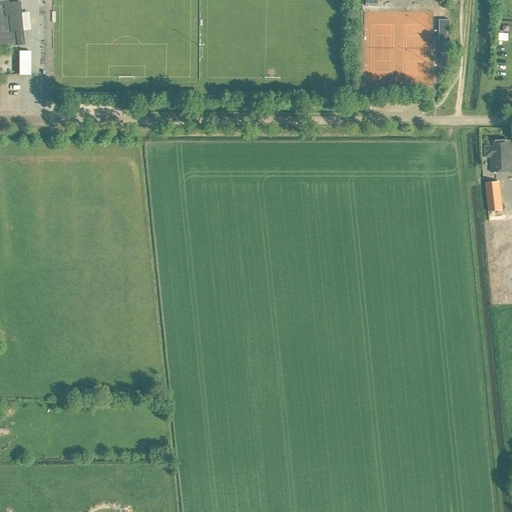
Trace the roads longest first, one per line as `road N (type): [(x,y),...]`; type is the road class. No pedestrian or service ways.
road 1 (tertiary): [(511,121),(0,120)]
road 2 (track): [(458,121),(469,0)]
